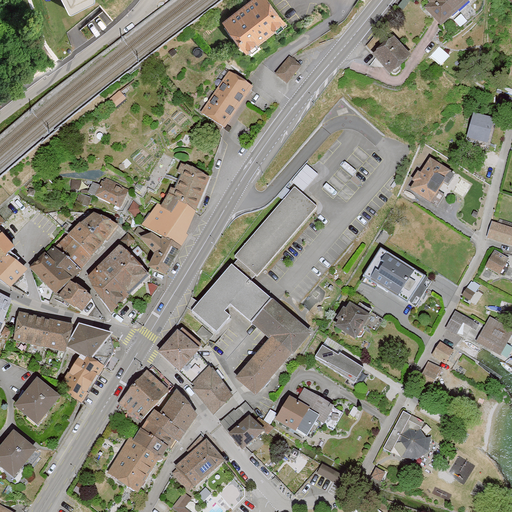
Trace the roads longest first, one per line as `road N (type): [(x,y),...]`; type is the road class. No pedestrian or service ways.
road 1 (primary): [(382,0),(262,148),(141,345)]
road 2 (unknown): [(206,413),(273,385),(368,263)]
road 3 (primary): [(141,345),(39,511)]
road 4 (residential): [(0,118),(145,0)]
road 5 (residential): [(206,413),(284,509),(346,498)]
road 6 (residential): [(141,345),(0,289)]
